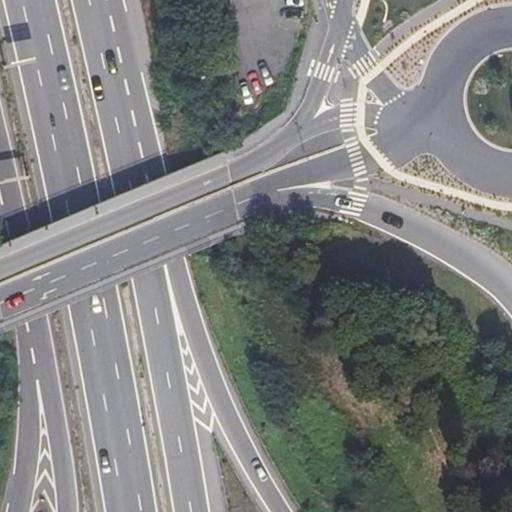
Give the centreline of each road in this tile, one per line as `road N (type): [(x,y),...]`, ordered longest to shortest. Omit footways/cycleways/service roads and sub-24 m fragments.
road 1 (trunk): [(29,0),(130,511)]
road 2 (trunk): [(283,511),(222,403),(132,179)]
road 3 (trunk): [(193,511),(132,179)]
road 4 (secondary): [(0,270),(228,174),(304,126)]
road 5 (secondary): [(273,192),(0,302)]
road 6 (trunk): [(511,298),(483,270),(399,222),(352,204),(273,192)]
road 7 (trunk): [(0,170),(36,374)]
road 8 (secondary): [(442,115),(358,164),(273,192)]
road 9 (trunk): [(132,179),(94,0)]
road 10 (trunk): [(36,374),(52,413),(63,511)]
road 11 (secondary): [(304,126),(345,115),(442,115)]
road 12 (trunk): [(36,374),(16,511)]
road 13 (tertiary): [(338,32),(379,89),(442,115)]
road 14 (secondary): [(511,26),(477,36),(460,51),(447,70),(442,115)]
